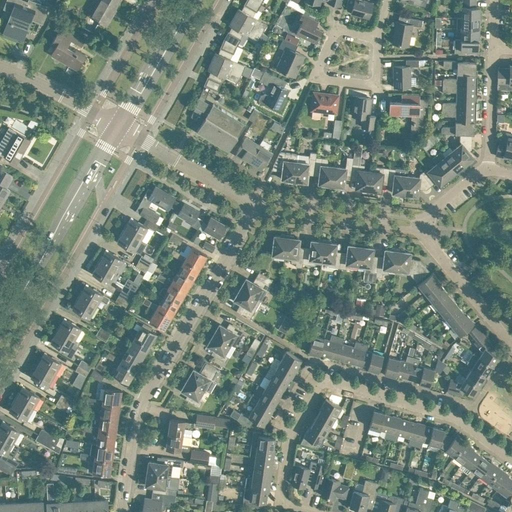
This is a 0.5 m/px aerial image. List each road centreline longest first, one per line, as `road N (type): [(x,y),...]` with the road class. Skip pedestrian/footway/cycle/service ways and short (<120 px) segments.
road 1 (residential): [(122,511),(143,394),(218,272),(249,201)]
road 2 (residential): [(0,384),(102,203),(91,168)]
road 3 (residential): [(310,511),(278,497),(303,414),(320,387),(374,397)]
road 4 (secondary): [(0,330),(91,168)]
road 5 (residential): [(92,114),(0,272)]
road 6 (residential): [(249,201),(274,214),(419,224)]
road 7 (residential): [(419,224),(407,216),(249,201)]
road 8 (residential): [(377,40),(332,35),(315,75),(374,86),(375,67)]
road 9 (residential): [(138,140),(220,0)]
road 10 (residential): [(511,348),(419,224)]
road 11 (secondary): [(115,126),(191,0)]
road 12 (residential): [(249,201),(138,140)]
road 13 (residential): [(487,169),(492,46)]
